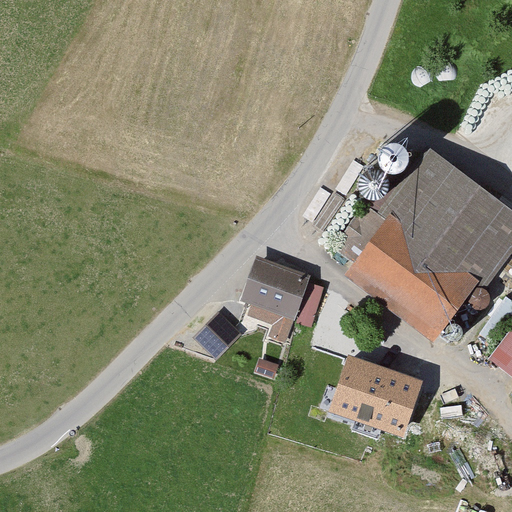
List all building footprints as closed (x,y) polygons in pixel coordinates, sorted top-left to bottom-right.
[(374,174),(408,176),(410,143),(376,141),(374,174)] [(487,290),(511,254),(511,209),(432,152),(383,219),(364,206),(333,250),(356,266),(346,279),(437,344),(479,285),(487,290)] [(269,343),(286,349),(310,280),(256,261),(240,305),(248,308),(243,322),(272,332),(269,343)] [(218,314),(194,339),(216,360),(240,335),(218,314)] [(511,332),(491,361),(511,375),(511,332)] [(274,378),(278,367),(261,360),(256,372),(274,378)] [(424,380),(370,364),(353,421),(407,437),(424,380)]
